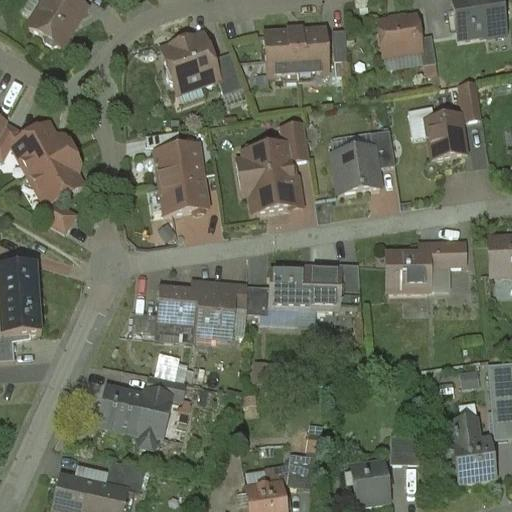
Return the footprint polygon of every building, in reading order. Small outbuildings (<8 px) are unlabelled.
[(69,2),(64,0),(47,0),(28,33),(43,42),(44,47),(53,52),(58,51),(61,52),(85,12),(69,2)] [(478,0),(476,4),(453,7),(459,44),(486,40),(490,35),(503,33),(497,0),(478,0)] [(403,22),(390,24),(390,26),(377,28),(382,63),(420,57),(421,56),(419,44),(415,22),(403,24),(403,22)] [(302,37),(302,35),(286,36),(286,38),(264,40),(267,84),(296,82),(296,88),(298,88),(297,82),(327,80),(324,36),(302,37)] [(345,36),(332,37),(334,68),(346,67),(345,36)] [(189,46),(188,44),(175,49),(175,51),(161,56),(168,75),(166,80),(169,89),(173,91),(176,99),(217,85),(218,84),(212,65),(203,41),(189,46)] [(431,42),(419,44),(421,56),(420,57),(422,71),(435,69),(431,42)] [(242,94),(230,59),(212,65),(218,84),(217,85),(223,101),(242,94)] [(475,89),(459,92),(464,127),(481,125),(475,89)] [(459,122),(425,127),(431,165),(465,159),(459,122)] [(6,130),(0,141),(0,166),(2,168),(11,152),(12,151),(21,144),(18,138),(19,137),(6,130)] [(47,130),(21,144),(12,151),(29,180),(71,157),(63,143),(57,147),(47,130)] [(303,130),(279,134),(281,151),(288,150),(291,168),(295,167),(309,165),(303,130)] [(389,136),(370,139),(372,154),(373,153),(377,174),(395,171),(389,136)] [(261,149),(245,151),(243,154),(243,158),(244,166),(237,167),(240,189),(248,188),(253,219),(288,213),(283,185),(298,183),(295,167),(291,168),(288,150),(281,151),(264,154),(264,151),(261,149)] [(197,151),(154,158),(159,190),(202,183),(197,151)] [(372,154),(332,160),(338,200),(380,193),(377,174),(373,153),(372,154)] [(71,157),(29,180),(45,210),(46,211),(53,207),(81,191),(72,174),(78,170),(71,157)] [(202,183),(159,190),(164,221),(207,214),(202,183)] [(298,183),(283,185),(288,213),(288,216),(303,213),(298,183)] [(75,221),(55,209),(53,207),(46,211),(45,210),(38,223),(65,239),(75,221)] [(511,243),(489,245),(491,282),(511,280),(511,243)] [(449,249),(428,250),(428,259),(428,273),(449,273),(449,249)] [(428,259),(387,260),(387,297),(429,296),(428,273),(428,259)] [(312,278),(270,276),(270,293),(269,313),(295,314),(309,314),(309,315),(338,316),(339,312),(339,301),(340,270),(339,270),(339,274),(312,272),(312,278)] [(357,270),(340,270),(339,301),(359,302),(357,270)] [(35,271),(0,273),(0,307),(37,305),(35,271)] [(200,295),(159,292),(156,329),(211,334),(210,342),(231,344),(234,313),(229,313),(231,289),(201,286),(200,295)] [(246,290),(231,289),(229,313),(234,313),(246,314),(246,293),(246,290)] [(270,293),(246,293),(246,314),(245,320),(269,321),(269,313),(270,293)] [(359,302),(339,301),(339,312),(360,313),(359,302)] [(37,305),(0,307),(0,340),(0,342),(12,341),(41,339),(37,305)] [(295,314),(269,313),(269,321),(268,329),(295,330),(295,314)] [(0,340),(0,367),(15,366),(14,366),(12,341),(0,342),(0,340)] [(185,390),(150,382),(147,395),(149,399),(170,404),(181,407),(185,390)] [(511,384),(488,386),(491,418),(508,416),(511,416),(511,384)] [(143,402),(107,394),(99,432),(138,440),(136,446),(139,452),(152,455),(157,450),(158,445),(161,445),(170,404),(149,399),(147,395),(143,402)] [(508,416),(491,418),(494,447),(511,445),(510,444),(508,416)] [(475,427),(451,430),(454,450),(453,450),(459,490),(493,485),(487,445),(478,447),(475,427)] [(321,441),(309,439),(307,455),(319,457),(321,441)] [(418,443),(391,443),(391,442),(390,442),(389,471),(390,471),(390,470),(417,470),(417,471),(418,471),(419,443),(418,442),(418,443)] [(317,465),(290,462),(290,461),(289,460),(286,492),(287,492),(287,491),(314,495),(313,496),(314,496),(318,464),(317,464),(317,465)] [(145,475),(110,467),(104,492),(126,498),(139,501),(145,475)] [(383,469),(349,474),(354,511),(365,511),(389,508),(383,469)] [(94,491),(60,483),(61,482),(60,482),(52,511),(90,511),(95,490),(94,491)] [(104,492),(95,490),(90,511),(122,511),(126,498),(104,492)] [(283,511),(280,490),(246,495),(248,511),(283,511)]
